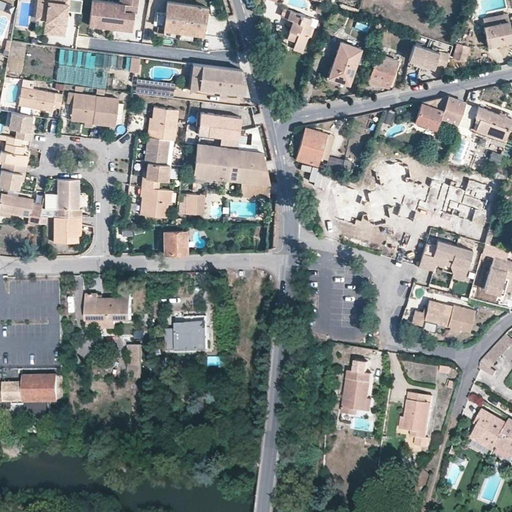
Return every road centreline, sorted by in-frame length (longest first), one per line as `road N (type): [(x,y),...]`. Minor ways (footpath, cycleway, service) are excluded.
road 1 (residential): [(511,319),(475,356),(383,341),(399,268),(287,237)]
road 2 (tertiary): [(266,511),(286,261)]
road 3 (residential): [(270,124),(511,73)]
road 4 (residential): [(286,261),(103,264)]
road 5 (tertiary): [(234,0),(270,124)]
